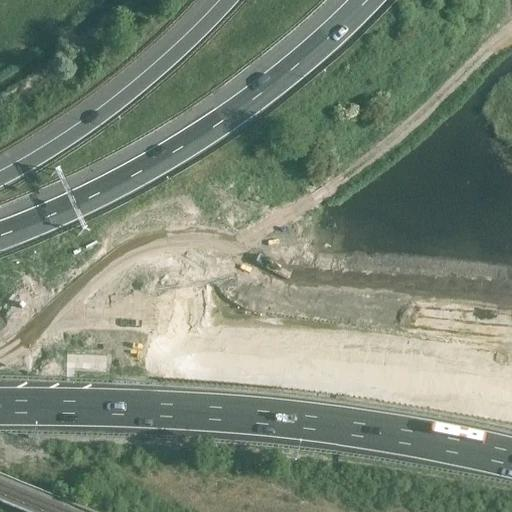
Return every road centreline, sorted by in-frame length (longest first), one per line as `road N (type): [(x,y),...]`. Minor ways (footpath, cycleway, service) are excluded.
road 1 (motorway): [(511,461),(332,429),(0,408)]
road 2 (motorway): [(511,362),(203,363),(0,377)]
road 3 (motorway): [(369,0),(308,58),(179,151),(0,235)]
road 4 (motorway): [(230,0),(112,110),(0,179)]
